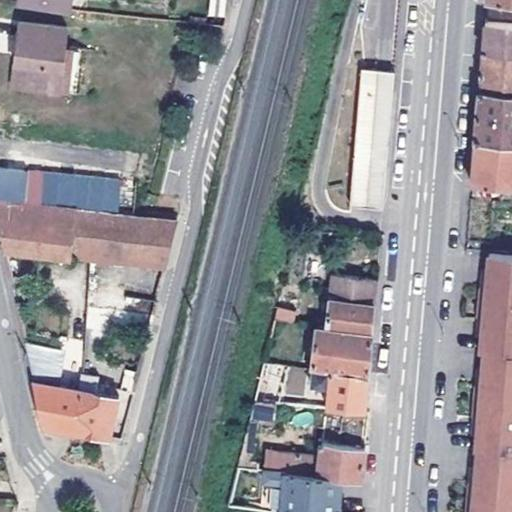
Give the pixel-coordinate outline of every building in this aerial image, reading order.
[(21,0),(21,4),(71,9),(71,0),(21,0)] [(209,0),(210,16),(224,15),(223,0),(209,0)] [(22,22),(20,40),(25,41),(23,64),(27,65),(25,89),(61,93),(66,47),(68,27),(22,22)] [(487,52),(511,53),(511,23),(490,22),(489,30),(487,52)] [(20,40),(17,63),(23,64),(25,41),(20,40)] [(75,48),(66,47),(61,93),(70,95),(75,48)] [(486,59),(482,91),(511,93),(511,53),(487,52),(486,59)] [(15,88),(25,89),(27,65),(23,64),(17,63),(15,88)] [(382,208),(396,72),(382,70),(368,69),(362,69),(349,205),(369,207),(382,208)] [(511,93),(482,91),(479,115),(477,139),(511,142),(511,93)] [(511,142),(477,139),(476,147),(472,184),(511,186),(511,142)] [(134,212),(141,182),(0,165),(0,197),(94,208),(134,212)] [(68,252),(88,254),(94,208),(0,197),(0,232),(3,248),(68,256),(68,252)] [(134,212),(94,208),(88,254),(166,264),(178,217),(134,212)] [(480,280),(478,298),(511,301),(511,251),(487,249),(485,263),(484,276),(480,280)] [(373,331),(377,275),(333,268),(325,323),(373,331)] [(308,286),(284,281),(276,314),(301,318),(308,286)] [(511,301),(478,298),(477,317),(480,321),(479,334),(478,348),(482,348),(511,350),(511,301)] [(370,366),(373,331),(325,323),(318,322),(314,367),(369,374),(370,366)] [(44,424),(73,429),(82,389),(58,384),(58,376),(52,374),(57,347),(25,341),(44,424)] [(475,379),(474,398),(511,400),(511,350),(482,348),(481,363),(480,375),(475,379)] [(280,362),(265,361),(257,396),(268,398),(272,398),(280,362)] [(369,374),(314,367),(312,383),(330,386),(327,405),(365,409),(366,403),(369,374)] [(118,396),(82,389),(73,429),(110,437),(118,396)] [(272,398),(268,398),(263,442),(292,445),(297,401),(272,398)] [(511,400),(474,398),(472,416),(476,420),(475,433),(474,447),(475,447),(511,450),(511,400)] [(365,450),(369,410),(365,409),(327,405),(322,456),(267,449),(265,466),(340,478),(361,480),(365,450)] [(469,478),(467,497),(511,500),(511,450),(475,447),(474,462),(473,475),(469,478)] [(259,465),(240,462),(231,500),(243,502),(250,503),(259,465)] [(340,478),(265,466),(264,477),(285,480),(282,507),(333,511),(336,511),(337,504),(340,478)] [(511,511),(511,500),(467,497),(465,511),(511,511)] [(240,511),(243,502),(231,500),(228,511),(240,511)]
